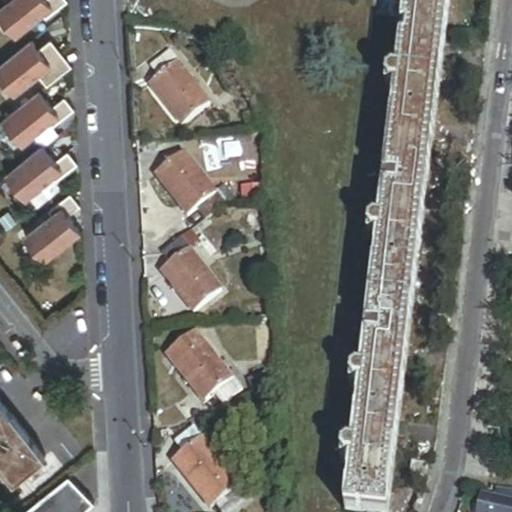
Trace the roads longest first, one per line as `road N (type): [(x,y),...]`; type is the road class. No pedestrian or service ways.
road 1 (residential): [(436,511),(450,459),(506,0)]
road 2 (residential): [(97,0),(114,370)]
road 3 (residential): [(0,302),(55,369),(114,370)]
road 4 (residential): [(114,370),(126,511)]
